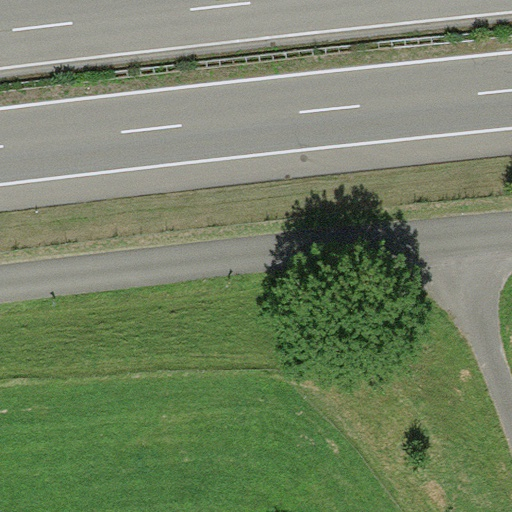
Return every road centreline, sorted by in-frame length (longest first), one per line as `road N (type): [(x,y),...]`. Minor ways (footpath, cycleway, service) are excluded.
road 1 (motorway): [(0,145),(511,89)]
road 2 (unclassified): [(0,286),(511,236)]
road 3 (track): [(511,442),(452,241)]
